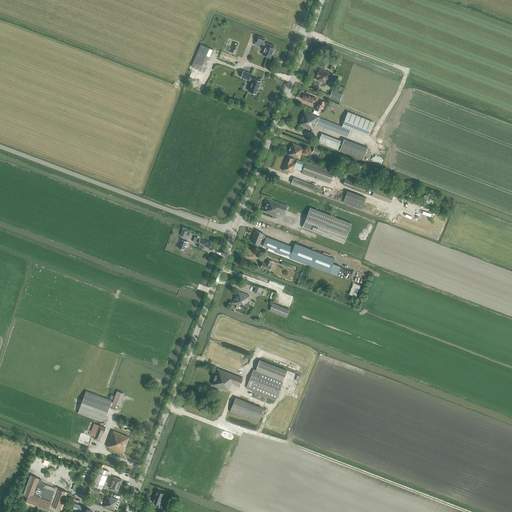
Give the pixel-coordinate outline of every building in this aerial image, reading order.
[(265,39),(258,36),(256,42),(263,45),(263,44),(266,46),(262,55),(270,58),(275,46),(267,43),(267,44),(264,43),(265,39)] [(201,44),(191,66),(204,72),(213,49),(201,44)] [(316,80),(326,84),(328,80),(331,73),(320,69),(316,80)] [(248,91),(256,94),(261,81),(253,78),(253,79),(250,78),(252,74),(243,71),(241,77),(249,80),(252,81),(248,91)] [(332,90),(329,97),(340,101),(343,94),(332,90)] [(302,99),(312,103),(313,101),(315,102),(317,98),(309,95),(308,96),(304,94),(302,99)] [(321,109),(324,102),(321,101),(319,104),(317,104),(315,109),(320,111),(321,109)] [(314,126),(315,123),(348,136),(350,129),(318,117),(304,111),(299,124),(312,129),(314,126)] [(348,112),(343,123),(369,133),(373,122),(348,112)] [(319,142),(337,149),(341,140),(322,133),(319,142)] [(344,139),(340,150),(363,159),(367,148),(344,139)] [(292,143),(288,154),(300,159),(304,148),(300,147),(300,146),(292,143)] [(294,168),(302,171),(302,173),(330,183),(334,172),(306,161),(305,162),(297,159),(296,162),(296,164),(292,162),(293,158),(287,156),(282,170),(289,173),(289,172),(292,173),(294,168)] [(367,194),(370,185),(346,177),(343,185),(367,194)] [(293,178),(291,183),(314,191),(316,186),(293,178)] [(324,195),(337,197),(338,190),(324,188),(324,195)] [(375,188),(372,196),(390,203),(393,195),(375,188)] [(347,190),(343,202),(362,209),(366,197),(347,190)] [(276,216),(277,213),(279,214),(280,212),(284,213),(287,206),(268,199),(263,211),(276,216)] [(311,207),(303,227),(344,243),(352,223),(311,207)] [(263,245),(264,243),(260,242),(262,238),(264,239),(266,236),(263,235),(264,234),(255,231),(251,241),(259,245),(259,244),(263,246),(263,245)] [(210,248),(212,243),(204,240),(196,237),(194,242),(199,244),(198,246),(204,248),(205,246),(210,248)] [(266,238),(264,243),(263,245),(275,250),(274,252),(282,254),(282,253),(285,254),(290,256),(289,257),(329,273),(337,276),(340,266),(333,263),(335,259),(295,243),(293,248),(289,247),(290,246),(278,241),(277,242),(266,238)] [(181,240),(179,248),(184,250),(187,242),(181,240)] [(263,261),(261,267),(270,271),(272,265),(271,264),(273,261),(267,259),(266,262),(263,261)] [(349,294),(356,296),(360,285),(353,282),(349,294)] [(248,299),(249,296),(238,291),(233,303),(248,309),(250,304),(247,303),(249,300),(248,299)] [(272,304),(269,310),(286,317),(288,311),(272,304)] [(292,344),(291,349),(305,353),(307,348),(292,344)] [(293,360),(296,352),(277,345),(275,350),(282,353),(281,356),(293,360)] [(256,370),(253,369),(246,388),(276,400),(283,381),(287,371),(260,360),(256,370)] [(228,391),(230,387),(231,387),(233,382),(240,385),(243,378),(218,369),(212,385),(228,391)] [(86,391),(78,414),(104,423),(112,401),(86,391)] [(124,394),(117,391),(113,403),(120,406),(124,394)] [(236,397),(230,411),(258,422),(264,408),(236,397)] [(104,433),(104,432),(106,428),(100,425),(99,426),(94,424),(90,435),(95,437),(94,439),(99,441),(103,432),(104,433)] [(129,437),(116,432),(114,431),(112,435),(111,435),(107,446),(123,453),(129,437)] [(109,471),(101,468),(94,486),(102,489),(109,471)] [(39,478),(31,475),(23,495),(28,497),(26,502),(48,510),(48,509),(54,511),(59,511),(61,509),(68,492),(59,489),(41,483),(41,480),(39,479),(39,478)] [(122,480),(114,477),(110,489),(117,492),(122,480)] [(75,485),(72,490),(82,493),(84,488),(75,485)] [(157,491),(152,502),(159,505),(162,497),(160,496),(161,493),(157,491)] [(111,498),(107,497),(103,506),(114,510),(118,500),(111,497),(111,498)]
